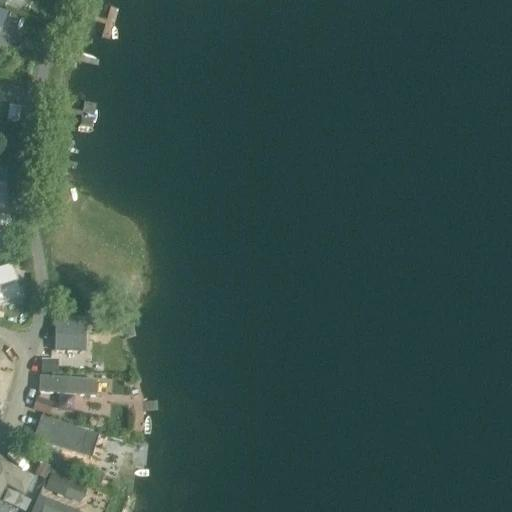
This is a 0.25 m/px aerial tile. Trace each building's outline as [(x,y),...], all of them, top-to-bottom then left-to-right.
[(0,10),(0,31),(1,32),(5,23),(8,14),(0,10)] [(0,287),(18,281),(13,266),(0,269),(0,287)] [(86,324),(55,323),(54,353),(86,353),(86,324)] [(42,360),(42,374),(58,374),(58,360),(42,360)] [(95,397),(96,382),(40,379),(39,394),(95,397)] [(37,398),(33,411),(39,413),(50,416),(54,403),(37,398)] [(41,418),(34,441),(92,460),(99,436),(41,418)] [(0,461),(0,496),(6,485),(25,495),(33,480),(0,461)] [(42,463),(35,475),(45,480),(52,468),(42,463)] [(52,473),(45,490),(64,498),(71,481),(52,473)]
